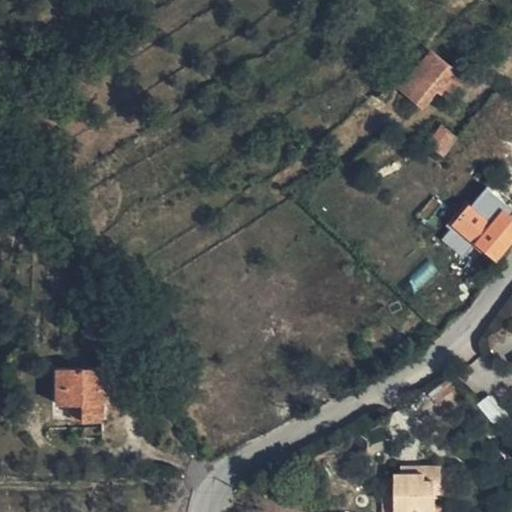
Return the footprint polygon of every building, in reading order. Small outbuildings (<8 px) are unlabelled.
[(463,71),(434,47),(401,85),(432,111),(463,71)] [(494,227),(510,207),(501,200),(485,220),(494,227)] [(456,227),(503,262),(511,249),(511,208),(510,207),(494,227),(485,220),(470,209),(456,227)] [(91,413),(90,431),(114,432),(115,377),(63,376),(61,412),(81,412),(91,413)] [(80,431),(90,431),(91,413),(81,412),(80,431)] [(402,471),(405,507),(451,506),(449,476),(455,475),(453,457),(428,459),(429,468),(402,471)]
